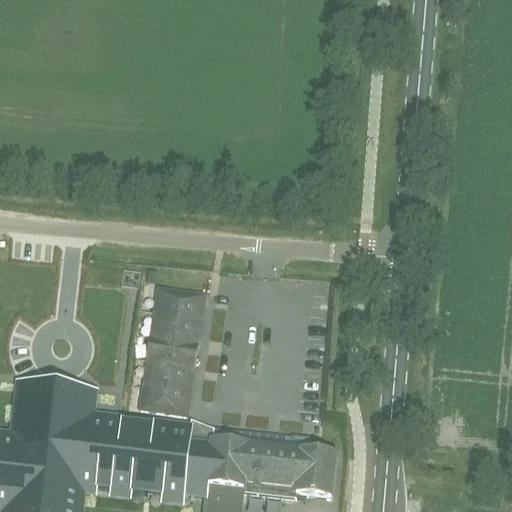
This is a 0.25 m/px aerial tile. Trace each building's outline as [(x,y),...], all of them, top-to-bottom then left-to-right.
[(153,318),(200,325),(203,300),(157,293),(153,318)] [(197,348),(200,325),(153,318),(150,341),(197,348)] [(194,372),(197,348),(150,341),(147,365),(194,372)] [(190,395),(194,372),(147,365),(144,389),(190,395)] [(0,509),(9,511),(8,511),(76,511),(79,490),(94,492),(110,494),(129,496),(162,500),(182,502),(183,498),(206,501),(204,511),(241,511),(243,497),(296,504),(297,500),(330,504),(335,460),(307,456),(308,442),(310,442),(313,418),(277,414),(275,438),(296,440),(296,442),(295,455),(213,445),(213,442),(190,439),(190,436),(153,431),(121,428),(87,424),(90,395),(24,387),(17,444),(0,442),(0,509)] [(187,420),(190,395),(144,389),(140,413),(187,420)] [(0,407),(12,407),(11,395),(0,396),(0,407)]
